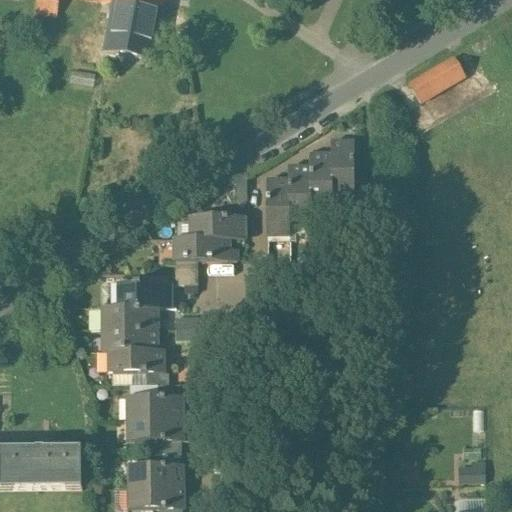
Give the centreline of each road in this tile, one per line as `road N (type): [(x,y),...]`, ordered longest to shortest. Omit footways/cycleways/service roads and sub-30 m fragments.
road 1 (residential): [(0,299),(482,9)]
road 2 (track): [(348,511),(374,294),(362,81)]
road 3 (residential): [(211,511),(210,334),(235,300)]
